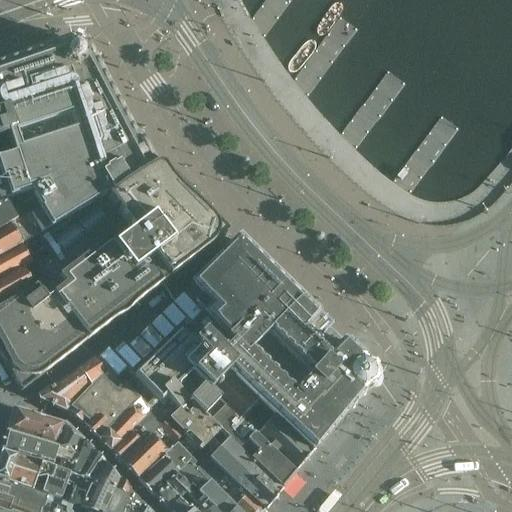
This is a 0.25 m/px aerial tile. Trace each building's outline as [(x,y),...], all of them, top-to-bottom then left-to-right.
[(132,141),(131,140),(130,139),(126,131),(126,130),(124,126),(123,126),(119,118),(119,117),(117,113),(116,113),(112,104),(110,99),(109,100),(105,91),(103,86),(102,87),(98,78),(96,73),(95,73),(91,65),(91,64),(91,63),(92,63),(90,59),(89,60),(85,51),(86,51),(84,47),(82,48),(80,46),(79,45),(77,44),(75,44),(72,44),(72,43),(68,44),(69,45),(59,48),(59,47),(55,48),(56,49),(54,50),(55,51),(46,54),(45,53),(41,54),(42,55),(32,58),(28,59),(29,60),(19,63),(19,62),(15,63),(15,64),(6,67),(2,68),(2,69),(0,69),(0,197),(0,198),(25,193),(26,196),(23,197),(23,199),(21,199),(19,200),(18,202),(17,204),(17,206),(17,207),(17,209),(18,210),(19,211),(20,212),(21,213),(23,215),(24,215),(26,214),(27,218),(38,240),(151,168),(152,168),(146,158),(145,159),(142,152),(143,152),(138,141),(137,142),(136,141),(134,142),(133,141),(132,141)] [(97,334),(143,298),(160,285),(162,287),(162,288),(166,294),(170,301),(171,301),(173,304),(147,329),(145,328),(144,328),(143,328),(142,328),(141,329),(140,329),(140,330),(139,330),(139,331),(139,333),(139,334),(140,335),(126,349),(122,345),(111,355),(107,351),(98,359),(98,360),(95,363),(107,375),(95,387),(78,371),(39,397),(40,401),(51,406),(66,413),(83,426),(100,441),(105,447),(122,464),(169,421),(180,410),(168,398),(188,377),(207,356),(213,349),(204,340),(209,335),(206,332),(203,335),(187,320),(197,309),(183,296),(181,297),(181,296),(179,298),(178,296),(173,288),(170,283),(169,283),(167,280),(197,257),(203,252),(204,253),(227,235),(172,178),(169,181),(167,178),(165,180),(160,172),(163,171),(161,168),(158,168),(156,168),(153,169),(152,169),(151,168),(38,240),(33,242),(43,260),(29,268),(40,286),(0,309),(0,360),(19,394),(44,375),(97,334)] [(19,222),(10,203),(4,207),(0,198),(0,197),(0,232),(7,229),(19,222)] [(0,259),(33,242),(38,240),(27,218),(19,222),(26,235),(15,241),(7,229),(0,232),(0,259)] [(232,265),(245,250),(236,241),(222,255),(232,265)] [(0,283),(29,268),(43,260),(33,242),(0,259),(0,283)] [(313,376),(295,359),(309,344),(300,336),(316,318),(314,316),(300,302),(299,303),(298,302),(299,302),(294,298),(292,300),(287,295),(282,290),(284,288),(245,250),(232,265),(222,256),(213,264),(183,295),(184,295),(183,296),(197,309),(187,320),(203,335),(206,332),(209,335),(204,340),(213,349),(207,356),(188,377),(168,398),(180,410),(191,400),(204,414),(280,491),(281,490),(280,489),(292,476),(293,476),(295,473),(294,472),(298,467),(309,454),(310,455),(312,454),(312,453),(348,409),(349,410),(362,395),(363,393),(362,393),(363,392),(365,391),(368,387),(373,389),(374,389),(375,389),(376,389),(377,388),(378,388),(378,387),(379,387),(379,386),(380,385),(380,384),(380,383),(381,381),(381,380),(381,378),(381,377),(381,376),(381,374),(381,373),(381,371),(380,370),(380,368),(379,367),(379,366),(378,366),(378,365),(377,365),(377,364),(376,364),(375,364),(375,363),(374,363),(373,363),(372,363),(371,363),(366,366),(365,365),(364,365),(363,364),(362,364),(360,364),(359,364),(360,362),(360,360),(361,359),(359,357),(357,358),(357,357),(354,360),(343,372),(338,369),(327,371),(321,366),(313,376)] [(0,309),(40,286),(29,268),(0,283),(0,309)] [(313,340),(314,338),(325,326),(316,318),(300,336),(309,344),(313,340)] [(343,343),(334,335),(325,326),(314,338),(333,354),(343,343)] [(354,360),(345,351),(348,348),(347,347),(348,347),(344,343),(343,343),(333,354),(331,356),(313,340),(309,344),(295,359),(313,376),(321,366),(327,371),(338,369),(343,372),(354,360)] [(107,375),(95,363),(94,361),(78,371),(95,387),(107,375)] [(280,491),(204,414),(191,400),(180,410),(169,421),(184,437),(177,444),(182,450),(185,447),(202,465),(210,458),(263,511),(280,491)] [(81,443),(63,426),(62,426),(14,411),(13,412),(7,435),(54,451),(75,458),(81,443)] [(137,481),(177,444),(184,437),(169,421),(122,464),(122,465),(137,481)] [(75,458),(54,451),(7,435),(2,455),(46,471),(51,458),(61,461),(56,474),(69,479),(75,458)] [(80,483),(91,452),(81,443),(75,458),(69,479),(80,483)] [(236,511),(197,470),(183,457),(186,454),(182,450),(177,444),(137,481),(152,497),(153,497),(165,486),(176,476),(211,511),(236,511)] [(96,486),(103,465),(91,452),(80,483),(95,488),(96,486)] [(56,474),(46,471),(2,455),(0,460),(0,481),(57,502),(58,502),(65,483),(77,487),(75,494),(91,500),(95,488),(80,483),(69,479),(56,474)] [(263,511),(210,458),(202,465),(197,470),(236,511),(263,511)] [(106,511),(118,481),(103,465),(96,486),(95,488),(91,500),(89,504),(93,505),(90,511),(106,511)] [(211,511),(176,476),(165,486),(177,499),(184,492),(197,506),(190,511),(211,511)] [(53,511),(57,502),(0,481),(0,496),(40,511),(53,511)] [(120,511),(128,493),(118,481),(106,511),(120,511)] [(177,499),(165,486),(153,497),(165,511),(177,499)] [(147,511),(146,510),(128,493),(120,511),(84,511),(58,502),(57,502),(53,511),(147,511)] [(40,511),(0,496),(0,511),(2,511),(40,511)] [(189,511),(177,499),(165,511),(189,511)]
